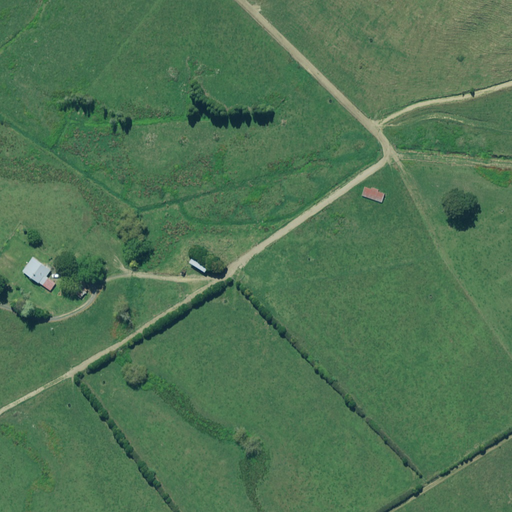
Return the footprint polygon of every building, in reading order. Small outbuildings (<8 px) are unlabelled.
[(386,194),(366,187),(363,196),(383,203),(386,194)] [(52,270),(34,257),(24,272),(51,291),(57,283),(48,276),(52,270)] [(209,268),(194,258),(191,263),(206,273),(209,268)] [(249,262),(244,269),(257,279),(262,272),(249,262)] [(82,298),(88,292),(89,287),(83,286),(82,291),(78,295),(82,298)] [(166,295),(159,296),(158,295),(151,296),(152,298),(150,298),(152,306),(175,301),(173,293),(172,294),(171,290),(165,291),(166,295)]
